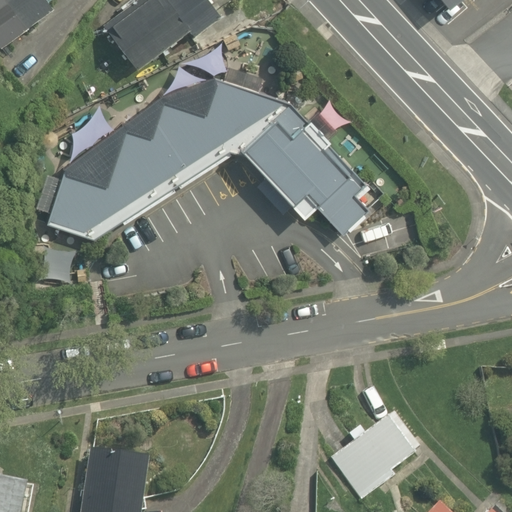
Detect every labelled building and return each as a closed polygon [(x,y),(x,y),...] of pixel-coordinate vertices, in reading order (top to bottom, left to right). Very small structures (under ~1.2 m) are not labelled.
[(0,0),(0,19),(22,51),(78,12),(75,7),(85,0),(0,0)] [(240,27),(221,0),(176,0),(135,29),(169,77),(240,27)] [(55,226),(99,239),(229,142),(295,211),(312,197),(339,232),(374,198),(285,92),(216,71),(209,109),(167,100),(157,139),(119,131),(104,188),(73,179),(55,226)] [(358,424),(344,434),(350,442),(331,455),(362,500),(424,457),(393,412),(364,432),(358,424)] [(167,456),(170,458),(177,462),(180,462),(183,462),(185,462),(188,461),(191,459),(193,457),(195,455),(197,453),(198,450),(199,447),(199,444),(199,441),(198,438),(196,435),(195,433),(193,431),(190,429),(188,428),(185,427),(182,426),(179,426),(176,427),(173,428),(170,430),(168,432),(166,434),(165,437),(164,439),(163,442),(163,445),(163,448),(164,451),(166,454),(167,456)] [(145,511),(154,458),(95,448),(83,511),(145,511)] [(0,511),(34,511),(39,487),(0,480),(0,511)] [(449,511),(439,502),(428,511),(510,511),(499,500),(485,511),(449,511)]
